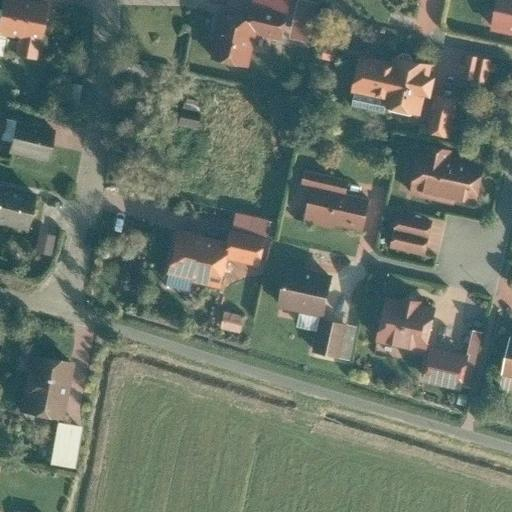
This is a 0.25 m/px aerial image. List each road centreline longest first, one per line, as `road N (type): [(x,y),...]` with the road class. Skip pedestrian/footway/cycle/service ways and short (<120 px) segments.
road 1 (residential): [(57,313),(511,449)]
road 2 (residential): [(57,313),(99,130),(104,0)]
